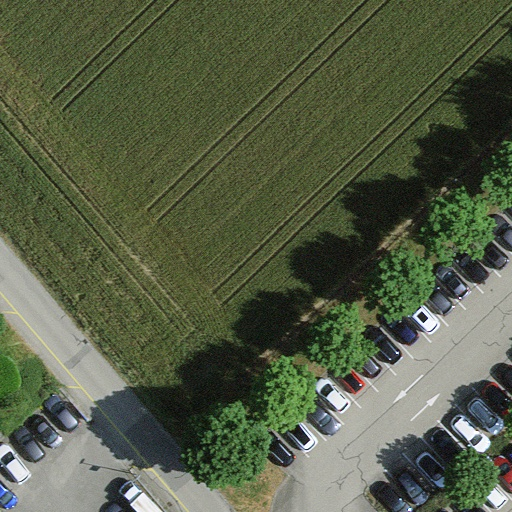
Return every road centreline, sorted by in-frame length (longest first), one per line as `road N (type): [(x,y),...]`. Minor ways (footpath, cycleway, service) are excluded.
road 1 (residential): [(0,269),(209,511)]
road 2 (unknown): [(363,511),(368,474),(511,333)]
